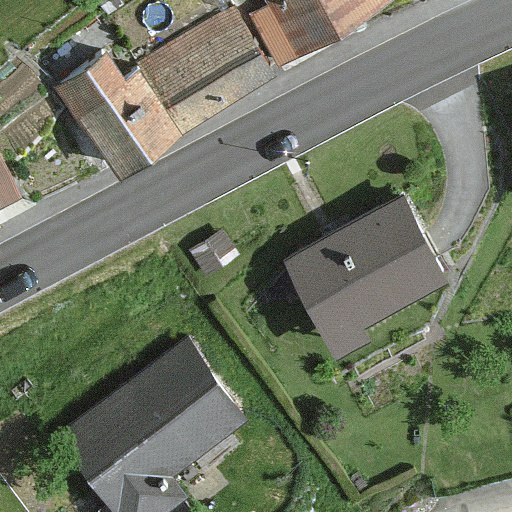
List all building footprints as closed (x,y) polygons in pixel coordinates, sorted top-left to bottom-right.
[(268,0),(269,1),(254,11),(286,67),(388,0),(268,0)] [(117,47),(56,93),(114,169),(280,78),(233,4),(136,71),(117,47)] [(0,163),(0,221),(20,210),(0,163)] [(405,178),(285,254),(326,340),(441,269),(405,178)] [(187,333),(56,430),(117,511),(157,511),(190,488),(174,467),(247,413),(187,333)]
